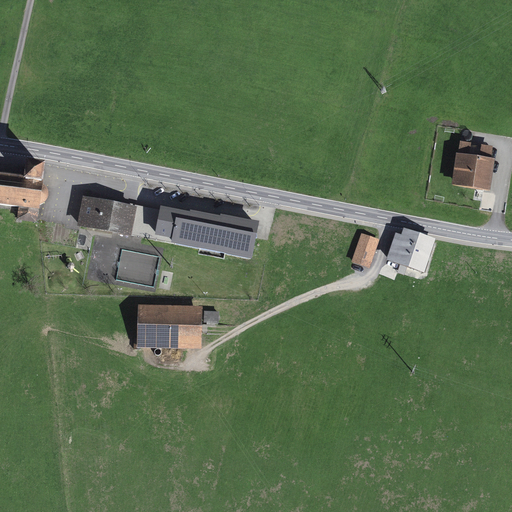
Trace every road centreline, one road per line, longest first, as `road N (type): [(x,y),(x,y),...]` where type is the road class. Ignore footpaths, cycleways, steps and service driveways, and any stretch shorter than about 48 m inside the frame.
road 1 (secondary): [(511,240),(0,145)]
road 2 (track): [(194,361),(321,292),(377,274),(395,220)]
